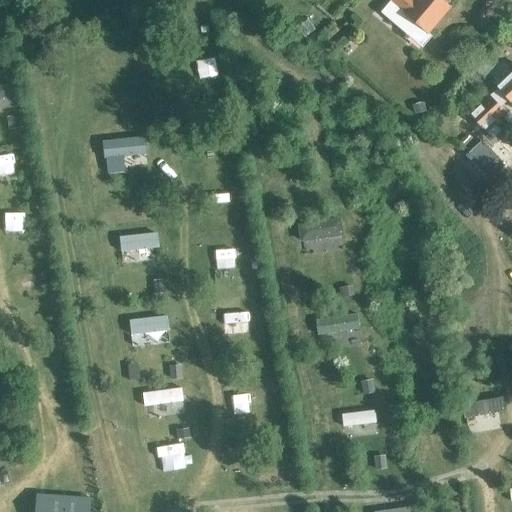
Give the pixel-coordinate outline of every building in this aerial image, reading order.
[(440,0),(392,0),(381,15),(423,49),(432,38),(429,35),(450,8),(440,0)] [(322,34),(328,41),(340,31),(333,24),(322,34)] [(511,110),(511,75),(494,94),(495,95),(489,101),(488,99),(468,118),(486,137),(489,134),(496,141),(503,133),(496,125),(506,115),(500,110),(504,106),(510,112),(511,110)] [(474,172),(489,186),(499,174),(486,161),(474,172)] [(75,511),(71,491),(57,493),(60,511),(75,511)]
